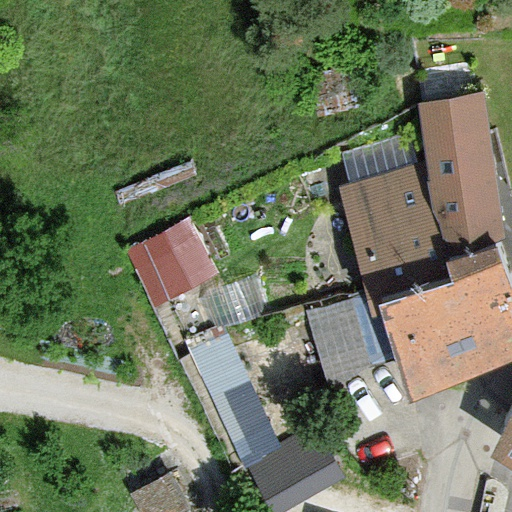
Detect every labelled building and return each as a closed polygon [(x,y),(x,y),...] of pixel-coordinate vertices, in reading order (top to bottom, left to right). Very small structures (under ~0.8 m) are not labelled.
[(476,112),(424,121),(424,165),(458,233),(496,219),(497,219),(494,203),(476,112)] [(511,118),(491,125),(508,184),(511,182),(511,118)] [(352,181),(378,277),(461,252),(458,233),(424,165),(352,181)] [(159,292),(225,264),(199,205),(133,234),(159,292)] [(458,233),(461,252),(378,277),(349,285),(368,354),(397,346),(399,355),(511,311),(511,263),(496,219),(458,233)] [(239,319),(198,336),(246,452),(287,435),(239,319)] [(511,379),(496,406),(511,417),(511,379)] [(328,416),(255,452),(280,502),(353,465),(328,416)] [(146,478),(156,505),(190,493),(181,466),(146,478)]
